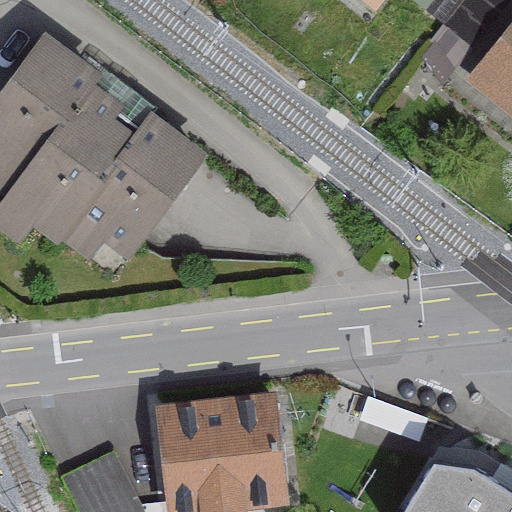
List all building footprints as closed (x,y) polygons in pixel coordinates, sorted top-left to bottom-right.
[(387,0),(355,0),(376,16),(387,0)] [(464,0),(413,0),(412,1),(444,26),(464,0)] [(511,30),(467,88),(511,123),(511,30)] [(207,159),(43,41),(0,100),(0,202),(2,204),(0,207),(0,233),(23,251),(38,230),(91,268),(106,247),(130,265),(207,159)] [(278,397),(156,411),(167,511),(196,511),(203,511),(252,511),(252,508),(290,504),(278,397)] [(434,470),(408,511),(511,511),(511,499),(473,475),(434,470)]
